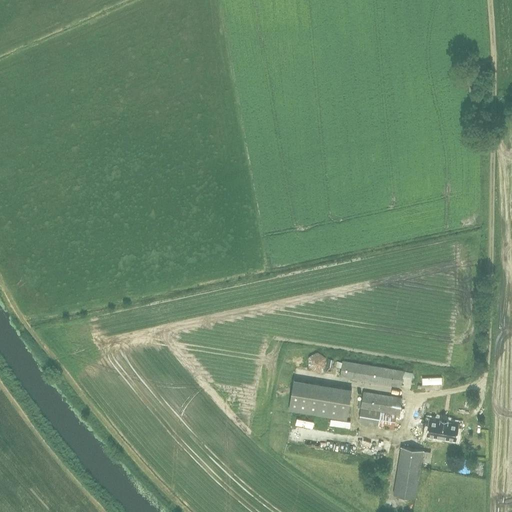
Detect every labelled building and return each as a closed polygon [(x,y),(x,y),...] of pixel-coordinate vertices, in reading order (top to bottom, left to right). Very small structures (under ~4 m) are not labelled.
[(325,367),(326,358),(317,352),(309,357),(309,367),(317,372),(325,367)] [(340,377),(353,379),(401,387),(403,371),(343,360),(340,377)] [(346,412),(348,389),(291,386),(289,408),(346,412)] [(363,391),(359,421),(394,427),(396,415),(399,415),(402,398),(363,391)] [(427,421),(425,439),(456,444),(458,425),(427,421)] [(416,497),(423,449),(401,446),(394,494),(416,497)] [(407,508),(404,496),(394,498),(397,510),(407,508)]
